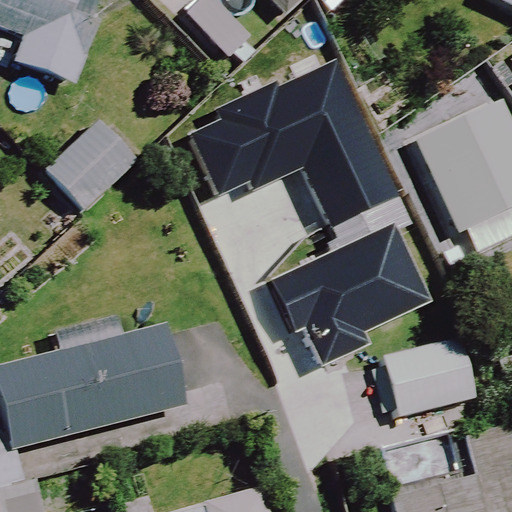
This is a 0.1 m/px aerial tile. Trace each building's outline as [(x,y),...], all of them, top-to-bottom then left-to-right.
[(69,0),(0,0),(0,38),(17,45),(6,72),(66,96),(97,20),(67,8),(69,0)] [(511,0),(476,0),(475,3),(511,21),(511,0)] [(511,65),(503,71),(511,83),(511,65)] [(128,170),(90,131),(39,181),(76,220),(128,170)] [(387,224),(359,164),(297,192),(325,253),(387,224)] [(511,195),(504,177),(471,191),(499,255),(511,249),(511,195)] [(421,311),(385,236),(256,297),(279,346),(296,338),(314,376),(361,354),(355,342),(421,311)] [(32,511),(19,455),(177,415),(157,336),(0,375),(0,511),(32,511)] [(467,407),(453,347),(374,366),(389,426),(467,407)] [(511,351),(502,354),(511,398),(511,351)] [(386,511),(511,511),(511,480),(498,423),(372,454),(386,511)] [(259,511),(254,493),(186,511),(259,511)]
